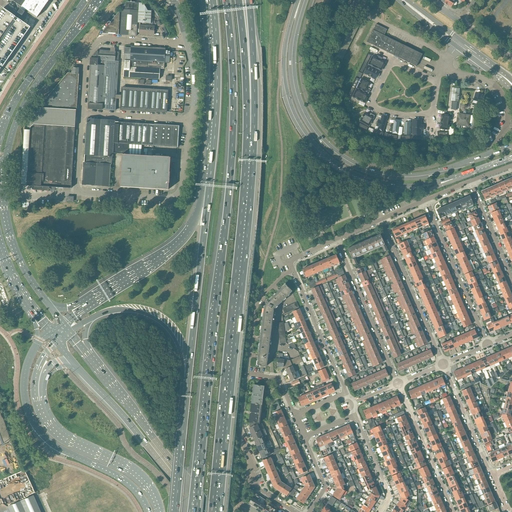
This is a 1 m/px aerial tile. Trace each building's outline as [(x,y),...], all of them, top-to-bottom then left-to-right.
[(11,0),(20,6),(16,12),(18,13),(22,16),(25,12),(24,12),(26,10),(37,18),(49,0),(11,0)] [(120,10),(119,35),(120,35),(136,36),(136,33),(137,23),(138,3),(141,1),(140,0),(128,0),(129,2),(127,2),(121,9),(120,10)] [(139,3),(138,23),(150,24),(151,11),(147,11),(143,3),(139,3)] [(30,27),(16,18),(3,8),(0,12),(0,65),(2,67),(30,27)] [(102,32),(102,34),(119,35),(120,10),(102,32)] [(358,27),(347,22),(331,54),(342,60),(358,27)] [(137,23),(136,33),(139,33),(139,34),(154,35),(154,27),(140,26),(140,24),(137,23)] [(416,67),(416,66),(422,55),(422,54),(403,45),(384,35),(387,30),(376,24),(367,42),(416,67)] [(160,69),(164,69),(164,68),(166,69),(166,64),(164,64),(164,63),(169,63),(170,51),(165,50),(165,49),(131,47),(131,48),(125,48),(124,67),(160,69)] [(118,75),(118,74),(119,52),(115,52),(98,51),(98,52),(97,65),(105,66),(104,74),(118,75)] [(363,63),(367,65),(371,56),(368,54),(363,63)] [(372,56),(368,64),(381,71),(385,63),(372,56)] [(359,72),(362,74),(367,65),(363,63),(359,72)] [(91,65),(88,102),(88,109),(102,110),(103,91),(104,74),(105,66),(97,65),(96,65),(91,65)] [(67,74),(58,85),(78,86),(78,75),(78,74),(79,68),(79,66),(75,66),(75,68),(73,68),(72,68),(72,71),(71,71),(71,73),(68,73),(67,74)] [(364,73),(368,75),(368,76),(370,78),(371,77),(375,79),(376,78),(377,78),(379,74),(378,73),(379,72),(367,66),(364,73)] [(129,78),(159,80),(160,69),(124,67),(124,77),(129,78)] [(102,110),(105,110),(116,111),(118,75),(104,74),(103,91),(102,110)] [(361,79),(357,88),(367,93),(371,84),(361,79)] [(58,85),(40,107),(41,108),(53,108),(64,109),(76,110),(76,107),(76,105),(77,89),(78,86),(58,85)] [(122,88),(121,110),(167,112),(168,90),(122,88)] [(452,88),(451,101),(458,101),(459,89),(452,88)] [(356,89),(352,97),(365,103),(368,95),(356,89)] [(479,107),(482,95),(475,93),(472,105),(479,107)] [(39,108),(25,125),(24,126),(21,185),(26,186),(30,128),(34,125),(46,125),(47,116),(75,118),(76,110),(64,109),(53,108),(41,108),(39,108)] [(373,118),(364,113),(360,121),(369,126),(373,118)] [(374,134),(378,135),(383,137),(388,117),(385,117),(383,116),(380,115),(377,114),(369,132),(374,134)] [(442,114),(440,129),(448,130),(450,116),(442,114)] [(458,114),(456,125),(468,127),(470,115),(458,114)] [(475,114),(471,129),(475,130),(479,115),(475,114)] [(43,187),(49,187),(71,188),(74,127),(75,127),(75,118),(47,116),(46,125),(43,187)] [(87,119),(85,155),(105,156),(111,156),(113,157),(113,153),(129,154),(129,155),(140,156),(141,145),(142,124),(119,122),(119,123),(115,123),(115,121),(87,119)] [(391,125),(390,131),(392,131),(392,133),(397,134),(399,121),(394,120),(393,125),(391,125)] [(421,120),(415,120),(413,120),(412,135),(420,135),(420,130),(423,130),(423,126),(421,126),(421,120)] [(154,125),(142,124),(141,145),(152,146),(154,125)] [(26,186),(33,186),(33,188),(49,189),(49,187),(43,187),(46,125),(34,125),(30,128),(26,186)] [(178,126),(154,125),(152,146),(177,147),(179,126),(178,126)] [(141,148),(140,156),(152,157),(152,149),(141,148)] [(83,162),(82,183),(82,185),(109,186),(110,164),(111,164),(111,156),(105,156),(85,155),(84,163),(83,162)] [(122,155),(120,187),(168,190),(169,178),(170,179),(172,180),(173,178),(173,177),(172,176),(172,175),(173,175),(174,172),(172,172),(172,169),(169,169),(170,158),(152,157),(140,156),(129,155),(122,155)] [(505,181),(503,182),(507,191),(511,188),(511,187),(508,180),(507,179),(506,180),(505,181)] [(496,196),(507,191),(503,182),(502,182),(500,182),(500,183),(497,184),(496,184),(495,185),(494,186),(492,187),(496,196)] [(485,200),(496,196),(492,187),(490,188),(489,187),(487,188),(487,189),(484,190),(483,190),(482,190),(482,191),(481,192),(485,200)] [(466,198),(464,199),(467,207),(473,204),(469,196),(469,197),(468,196),(466,197),(466,198)] [(459,201),(458,201),(462,209),(467,207),(464,199),(462,200),(461,199),(459,200),(459,201)] [(455,203),(453,203),(456,212),(462,209),(458,201),(457,201),(455,202),(455,203)] [(448,206),(451,214),(456,212),(453,203),(450,205),(450,204),(448,205),(448,206)] [(490,212),(499,209),(496,203),(488,206),(490,212)] [(444,207),(442,208),(445,216),(451,214),(448,206),(447,206),(446,206),(444,206),(444,207)] [(445,216),(442,208),(440,209),(439,209),(437,210),(437,211),(436,211),(440,219),(442,218),(445,216)] [(468,214),(470,220),(478,217),(477,214),(476,212),(475,211),(468,214)] [(414,220),(417,228),(428,223),(425,216),(424,216),(424,215),(422,216),(422,217),(419,218),(418,218),(416,219),(414,220)] [(478,217),(468,222),(469,224),(471,223),(473,226),(480,223),(480,222),(480,220),(479,220),(478,217)] [(406,233),(417,228),(414,220),(413,221),(413,220),(411,221),(411,222),(408,223),(407,222),(406,223),(405,224),(403,225),(406,233)] [(453,221),(448,223),(443,225),(443,226),(444,228),(445,230),(455,226),(453,221)] [(473,226),(475,231),(482,228),(482,226),(482,225),(481,224),(480,223),(473,226)] [(406,233),(403,225),(402,225),(400,226),(397,228),(396,227),(395,228),(395,229),(392,230),(395,238),(406,233)] [(456,233),(453,228),(446,231),(446,232),(446,234),(447,234),(448,236),(456,233)] [(475,231),(477,237),(485,233),(484,233),(485,232),(484,230),(483,230),(482,228),(475,231)] [(423,234),(425,239),(433,236),(432,233),(431,231),(430,230),(423,234)] [(458,237),(456,233),(448,236),(448,237),(448,239),(449,239),(450,241),(458,237)] [(477,237),(479,242),(487,239),(486,237),(487,236),(486,234),(485,234),(485,233),(477,237)] [(387,250),(386,249),(385,245),(384,246),(384,245),(379,235),(348,249),(347,248),(351,258),(352,258),(352,259),(351,260),(353,265),(356,263),(354,257),(381,246),(384,252),(387,250)] [(479,242),(482,247),(489,244),(489,243),(489,241),(488,241),(487,239),(479,242)] [(398,244),(399,245),(398,245),(399,247),(400,247),(401,250),(409,246),(406,240),(398,244)] [(462,247),(460,242),(452,245),(452,246),(452,248),(453,248),(454,250),(462,247)] [(482,247),(484,252),(492,249),(491,247),(491,246),(490,245),(489,244),(482,247)] [(484,252),(486,258),(494,254),(494,253),(493,252),(493,251),(492,249),(484,252)] [(431,254),(433,258),(441,255),(441,254),(441,252),(440,252),(439,250),(431,254)] [(405,260),(413,256),(411,252),(403,255),(404,257),(404,259),(405,259),(405,260)] [(494,254),(486,258),(489,263),(496,260),(495,257),(495,255),(494,255),(494,254)] [(339,263),(335,255),(319,262),(322,270),(339,263)] [(391,260),(389,256),(382,259),(380,260),(381,264),(391,260)] [(393,264),(391,260),(381,264),(383,268),(393,264)] [(417,265),(415,261),(407,264),(408,266),(407,266),(408,268),(409,268),(409,269),(417,265)] [(491,269),(499,266),(498,264),(498,263),(497,261),(496,261),(489,264),(491,269)] [(322,270),(319,262),(302,269),(306,278),(322,270)] [(395,268),(393,264),(383,268),(385,272),(395,268)] [(491,269),(494,274),(501,271),(501,270),(500,268),(499,266),(491,269)] [(396,272),(395,268),(385,272),(387,277),(396,272)] [(327,281),(338,276),(337,273),(335,270),(333,271),(334,274),(326,278),(327,281)] [(367,270),(365,271),(358,274),(359,278),(369,274),(367,270)] [(467,279),(474,277),(478,274),(482,273),(481,271),(473,275),(471,271),(464,274),(465,275),(464,276),(465,278),(466,278),(467,279)] [(494,274),(496,279),(503,276),(502,274),(503,274),(502,271),(501,271),(494,274)] [(398,277),(396,272),(387,277),(389,281),(391,280),(398,277)] [(359,278),(361,283),(371,279),(369,274),(359,278)] [(337,284),(346,279),(344,275),(337,278),(337,279),(335,280),(337,284)] [(496,279),(498,284),(505,281),(505,280),(505,278),(504,278),(503,276),(496,279)] [(476,282),(474,277),(467,279),(467,281),(467,282),(468,284),(469,284),(469,285),(476,282)] [(348,284),(346,279),(337,284),(338,288),(348,284)] [(361,283),(363,287),(373,283),(371,279),(361,283)] [(400,281),(393,284),(390,285),(392,289),(402,285),(400,281)] [(478,287),(476,282),(469,285),(469,286),(470,288),(471,290),(478,287)] [(363,287),(365,291),(374,287),(373,283),(363,287)] [(350,288),(348,284),(338,288),(340,292),(350,288)] [(285,285),(272,297),(279,304),(292,291),(285,285)] [(313,294),(322,290),(320,285),(318,287),(311,290),(313,294)] [(404,289),(402,285),(392,289),(394,293),(397,292),(404,289)] [(365,291),(367,295),(376,291),(374,287),(365,291)] [(480,292),(478,287),(471,290),(472,292),(471,292),(472,294),(473,294),(473,295),(480,292)] [(350,288),(340,292),(342,296),(351,292),(350,288)] [(313,294),(314,298),(321,295),(324,294),(322,290),(313,294)] [(367,295),(368,299),(378,295),(376,291),(367,295)] [(502,294),(505,299),(511,296),(511,294),(510,292),(510,291),(502,294)] [(353,296),(351,292),(342,296),(344,300),(353,296)] [(482,297),(480,292),(473,295),(473,296),(474,298),(475,298),(475,300),(482,297)] [(405,293),(398,296),(396,297),(398,301),(407,297),(405,293)] [(431,298),(429,293),(421,297),(421,298),(422,300),(423,302),(431,298)] [(321,295),(314,298),(316,302),(326,298),(324,294),(321,295)] [(368,299),(370,304),(380,299),(378,295),(368,299)] [(355,300),(353,296),(344,300),(346,304),(355,300)] [(451,300),(453,305),(461,301),(461,300),(461,299),(460,297),(459,296),(451,300)] [(272,297),(267,302),(265,304),(265,306),(264,306),(263,313),(272,314),(273,308),(274,308),(279,304),(272,297)] [(409,302),(407,297),(398,301),(400,306),(409,302)] [(316,302),(318,306),(325,303),(328,302),(326,298),(316,302)] [(370,304),(372,308),(382,303),(380,299),(370,304)] [(355,300),(346,304),(347,309),(357,304),(355,300)] [(409,302),(400,306),(401,310),(404,308),(411,305),(409,302)] [(487,307),(485,302),(478,305),(477,306),(478,308),(479,308),(480,310),(487,307)] [(372,308),(374,312),(383,308),(382,303),(372,308)] [(359,309),(357,304),(347,309),(349,313),(359,309)] [(320,311),(322,315),(331,311),(329,307),(327,308),(320,311)] [(437,312),(435,307),(427,310),(427,311),(428,313),(429,315),(437,312)] [(489,312),(487,307),(480,310),(481,312),(480,313),(481,315),(482,315),(489,312)] [(374,312),(376,316),(383,313),(385,312),(383,308),(374,312)] [(294,317),(301,314),(299,309),(292,312),(294,317)] [(359,309),(349,313),(351,317),(360,313),(359,309)] [(457,314),(459,318),(467,315),(467,313),(466,311),(465,311),(465,310),(457,314)] [(322,315),(323,319),(333,315),(331,311),(322,315)] [(489,312),(482,315),(482,316),(482,318),(483,318),(484,320),(491,317),(489,312)] [(263,313),(262,323),(261,331),(270,332),(272,314),(263,313)] [(362,317),(360,313),(351,317),(353,321),(362,317)] [(304,319),(301,314),(294,317),(297,322),(304,319)] [(323,319),(325,323),(335,319),(333,315),(323,319)] [(459,318),(461,323),(469,319),(468,318),(469,317),(468,315),(467,315),(459,318)] [(507,316),(502,318),(505,326),(508,325),(510,324),(510,323),(511,323),(507,316)] [(364,321),(362,317),(353,321),(355,325),(364,321)] [(418,322),(416,318),(409,321),(407,322),(408,326),(418,322)] [(490,319),(492,323),(495,330),(497,329),(499,329),(500,328),(497,321),(494,322),(492,318),(490,319)] [(502,318),(497,321),(500,328),(501,328),(503,327),(505,326),(502,318)] [(306,324),(304,319),(297,322),(299,327),(306,324)] [(325,323),(327,327),(337,323),(335,319),(325,323)] [(461,323),(463,327),(471,324),(470,322),(471,322),(470,320),(469,320),(469,319),(461,323)] [(366,325),(364,321),(355,325),(356,329),(366,325)] [(433,325),(434,327),(435,329),(443,325),(441,321),(433,324),(433,325)] [(420,326),(418,322),(408,326),(410,331),(420,326)] [(329,331),(336,328),(338,327),(337,323),(327,327),(329,331)] [(495,330),(492,323),(486,325),(487,326),(486,327),(487,329),(488,329),(489,332),(490,332),(491,332),(492,332),(492,331),(495,330)] [(308,330),(306,324),(299,327),(301,333),(308,330)] [(368,329),(366,325),(356,329),(358,333),(368,329)] [(422,331),(420,326),(410,331),(412,335),(415,334),(422,331)] [(369,334),(368,329),(358,333),(360,338),(362,337),(369,334)] [(383,333),(385,337),(394,333),(392,329),(390,330),(383,333)] [(310,335),(308,330),(301,333),(303,338),(310,335)] [(439,338),(443,336),(447,335),(445,330),(437,333),(437,334),(438,336),(439,338)] [(469,332),(472,340),(473,339),(473,340),(475,339),(476,338),(477,337),(474,330),(469,332)] [(268,349),(270,332),(261,331),(259,348),(268,349)] [(385,337),(386,341),(396,337),(394,333),(385,337)] [(464,334),(460,336),(463,344),(464,343),(464,344),(466,343),(466,342),(468,342),(464,334)] [(313,340),(310,335),(303,338),(306,343),(313,340)] [(425,339),(423,335),(416,338),(414,339),(415,343),(425,339)] [(386,341),(388,345),(398,341),(396,337),(386,341)] [(373,342),(371,338),(364,341),(362,342),(363,346),(373,342)] [(425,339),(415,343),(417,347),(427,343),(425,339)] [(315,345),(313,340),(306,343),(308,348),(315,345)] [(334,344),(336,348),(343,345),(346,344),(344,340),(341,341),(334,344)] [(450,340),(446,342),(449,350),(450,349),(450,350),(452,349),(452,348),(454,348),(450,340)] [(388,345),(390,349),(399,345),(398,341),(388,345)] [(375,346),(373,342),(363,346),(365,350),(375,346)] [(317,351),(315,345),(308,348),(310,354),(317,351)] [(392,353),(399,350),(401,349),(399,345),(390,349),(392,353)] [(375,346),(365,350),(367,354),(377,350),(375,346)] [(378,354),(377,350),(367,354),(369,358),(378,354)] [(503,360),(508,358),(506,355),(505,354),(504,350),(502,351),(501,351),(500,351),(500,352),(499,352),(501,357),(502,357),(503,360)] [(319,356),(317,351),(310,354),(312,359),(319,356)] [(495,354),(496,358),(497,359),(499,362),(501,361),(502,362),(504,361),(503,360),(502,357),(501,357),(499,352),(498,353),(497,353),(495,353),(495,354)] [(380,358),(378,354),(369,358),(371,363),(380,358)] [(491,356),(490,356),(492,360),(493,361),(494,364),(499,362),(497,359),(496,358),(495,354),(493,355),(492,354),(491,355),(491,356)] [(322,361),(319,356),(312,359),(315,364),(322,361)] [(341,360),(343,365),(350,362),(353,361),(351,356),(348,357),(341,360)] [(489,366),(494,364),(493,361),(492,360),(490,356),(488,357),(488,356),(486,357),(486,358),(485,358),(487,362),(488,363),(489,366)] [(380,358),(371,363),(372,367),(375,366),(382,363),(380,358)] [(485,368),(489,366),(488,363),(487,362),(485,358),(484,359),(483,358),(482,359),(481,360),(483,364),(483,365),(485,368)] [(283,367),(285,369),(292,366),(290,360),(284,360),(283,367)] [(477,362),(476,362),(478,367),(479,367),(480,370),(485,368),(483,365),(483,364),(481,360),(479,361),(479,360),(477,361),(477,362)] [(315,364),(317,370),(324,366),(322,361),(315,364)] [(476,372),(480,370),(479,367),(478,367),(476,362),(475,363),(474,362),(472,363),(472,364),(471,364),(473,368),(474,369),(476,372)] [(471,374),(476,372),(474,369),(473,368),(471,364),(470,365),(469,364),(468,365),(467,366),(469,370),(470,371),(471,374)] [(295,372),(292,366),(285,369),(288,375),(295,372)] [(466,376),(471,374),(470,371),(469,370),(467,366),(465,367),(465,366),(463,367),(463,368),(462,368),(464,372),(465,373),(466,376)] [(331,382),(329,378),(325,368),(318,371),(322,381),(327,379),(328,381),(329,380),(330,382),(331,382)] [(462,378),(466,376),(465,373),(464,372),(462,368),(461,369),(460,368),(459,369),(458,370),(460,374),(460,375),(462,378)] [(457,380),(462,378),(460,375),(460,374),(458,370),(456,371),(456,370),(454,371),(454,372),(453,372),(457,380)] [(297,378),(295,372),(288,375),(291,381),(297,378)] [(437,379),(440,387),(445,385),(441,377),(440,378),(440,377),(437,378),(437,379)] [(433,381),(432,381),(435,389),(436,392),(441,390),(440,387),(437,379),(436,379),(433,380),(433,381)] [(331,383),(324,386),(328,394),(335,391),(331,383)] [(426,393),(431,391),(427,383),(426,383),(424,384),(424,385),(422,385),(426,393)] [(323,384),(317,387),(321,397),(328,394),(324,386),(323,384)] [(261,405),(262,396),(263,386),(254,385),(252,403),(261,405)] [(421,395),(426,393),(422,385),(421,386),(420,385),(418,386),(418,387),(421,395)] [(315,400),(321,397),(317,387),(310,389),(311,392),(315,400)] [(416,397),(421,395),(418,387),(417,388),(416,387),(414,388),(414,389),(413,389),(416,397)] [(464,396),(472,392),(469,388),(462,391),(462,392),(463,394),(464,396)] [(416,397),(413,389),(411,390),(409,390),(409,391),(408,391),(411,399),(416,397)] [(311,392),(304,395),(308,403),(315,400),(311,392)] [(474,397),(472,392),(464,396),(464,397),(464,398),(465,400),(466,400),(474,397)] [(304,395),(298,398),(299,401),(301,406),(308,403),(304,395)] [(393,398),(391,399),(393,403),(394,404),(395,407),(400,405),(397,396),(396,397),(395,396),(393,397),(393,398)] [(476,402),(474,397),(466,400),(466,401),(467,403),(467,404),(468,405),(476,402)] [(391,409),(395,407),(394,404),(393,403),(391,399),(390,399),(389,399),(387,400),(386,401),(388,405),(389,406),(391,409)] [(382,403),(384,407),(384,408),(386,411),(391,409),(389,406),(388,405),(386,401),(385,401),(384,401),(382,402),(382,403)] [(478,407),(476,402),(468,405),(469,407),(468,408),(469,409),(470,409),(470,410),(478,407)] [(259,423),(260,416),(261,405),(252,403),(249,422),(250,422),(257,423),(259,423)] [(381,413),(386,411),(384,408),(384,407),(382,403),(380,403),(378,404),(378,405),(377,405),(379,409),(380,410),(381,413)] [(377,415),(381,413),(380,410),(379,409),(377,405),(376,405),(375,405),(373,406),(373,407),(374,411),(375,412),(377,415)] [(372,417),(374,416),(377,415),(375,412),(374,411),(373,407),(371,407),(370,407),(368,408),(368,409),(370,413),(371,413),(372,417)] [(480,412),(478,407),(470,410),(470,411),(471,413),(472,415),(480,412)] [(363,411),(367,419),(369,424),(374,422),(373,419),(370,420),(370,418),(372,417),(371,413),(370,413),(368,409),(366,409),(364,410),(364,411),(363,411)] [(275,419),(275,420),(283,416),(282,413),(282,412),(281,410),(280,410),(275,412),(277,416),(275,416),(276,419),(275,419)] [(482,416),(480,412),(472,415),(473,416),(472,417),(473,419),(474,419),(474,420),(482,416)] [(449,417),(452,422),(459,419),(458,417),(459,416),(458,415),(457,415),(457,414),(449,417)] [(502,415),(505,422),(511,419),(511,418),(511,417),(510,415),(509,416),(502,414),(502,415)] [(396,418),(398,423),(406,419),(406,418),(405,416),(404,415),(396,418)] [(482,416),(474,420),(474,421),(475,423),(476,424),(484,421),(482,416)] [(459,419),(452,422),(454,428),(461,424),(461,423),(461,422),(460,421),(459,419)] [(277,424),(279,429),(287,425),(287,424),(287,422),(286,422),(285,421),(277,424)] [(486,426),(484,421),(476,424),(477,426),(477,427),(477,429),(478,429),(486,426)] [(252,434),(259,431),(257,425),(257,423),(250,422),(249,428),(252,434)] [(461,424),(454,428),(456,433),(463,429),(463,427),(463,426),(462,425),(461,424)] [(287,425),(279,429),(281,433),(289,430),(289,428),(288,426),(287,426),(287,425)] [(357,443),(354,436),(351,430),(349,425),(344,427),(348,435),(347,435),(349,438),(352,445),(356,443),(357,443)] [(379,426),(371,429),(372,433),(373,433),(374,434),(381,431),(384,430),(382,425),(379,426)] [(344,427),(340,429),(336,430),(340,438),(347,435),(348,435),(344,427)] [(456,433),(458,438),(466,434),(465,434),(466,433),(465,432),(464,431),(463,429),(456,433)] [(336,430),(328,434),(335,450),(333,443),(332,443),(332,442),(335,440),(338,447),(342,445),(340,438),(336,430)] [(490,435),(488,430),(480,434),(481,436),(481,438),(482,438),(482,439),(490,435)] [(252,434),(254,440),(262,437),(259,431),(252,434)] [(291,434),(283,438),(285,442),(293,439),(293,438),(293,437),(292,435),(291,435),(291,434)] [(328,434),(320,437),(324,445),(327,454),(331,452),(330,449),(329,447),(331,446),(333,451),(335,450),(328,434)] [(458,438),(460,443),(468,440),(467,438),(467,437),(467,435),(466,435),(466,434),(458,438)] [(492,440),(490,435),(482,439),(482,440),(483,441),(484,442),(484,444),(492,440)] [(254,440),(257,446),(265,443),(262,437),(254,440)] [(320,437),(315,439),(322,456),(327,454),(324,445),(320,437)] [(460,443),(463,448),(470,445),(470,444),(470,443),(470,442),(469,442),(468,440),(460,443)] [(257,446),(260,452),(267,449),(270,447),(268,442),(265,443),(257,446)] [(356,443),(352,445),(348,446),(351,451),(359,448),(358,447),(358,445),(357,445),(356,443)] [(295,444),(287,447),(289,452),(297,448),(296,447),(297,446),(296,444),(295,444)] [(463,448),(465,453),(472,450),(471,448),(472,447),(471,445),(470,445),(463,448)] [(436,455),(444,452),(446,451),(444,446),(442,447),(434,450),(434,451),(434,452),(435,453),(436,455)] [(505,447),(499,449),(503,457),(504,457),(504,458),(506,457),(506,456),(508,455),(505,447)] [(270,455),(267,449),(260,452),(262,458),(270,455)] [(499,449),(494,452),(498,460),(500,459),(501,459),(502,459),(502,458),(503,457),(499,449)] [(465,453),(467,458),(474,455),(474,454),(474,453),(474,452),(473,452),(472,450),(465,453)] [(498,460),(494,452),(488,454),(492,462),(493,462),(495,462),(495,461),(498,460)] [(326,463),(334,460),(332,454),(324,458),(324,460),(325,462),(326,462),(326,463)] [(467,458),(469,463),(477,460),(476,458),(476,457),(475,456),(475,455),(474,455),(467,458)] [(293,461),(292,461),(293,463),(294,463),(295,465),(303,462),(303,461),(302,459),(301,457),(293,461)] [(265,467),(272,464),(270,458),(262,461),(263,461),(265,467)] [(393,458),(386,461),(385,462),(386,465),(387,465),(388,466),(395,463),(396,462),(394,458),(393,458)] [(328,468),(336,464),(334,460),(326,463),(327,465),(327,466),(327,467),(328,467),(328,468)] [(425,461),(424,461),(424,460),(416,464),(417,466),(415,467),(416,469),(426,465),(425,463),(425,461)] [(477,460),(469,463),(471,468),(479,465),(478,464),(479,463),(478,462),(477,462),(477,460)] [(295,465),(297,470),(305,466),(304,465),(305,464),(304,463),(303,462),(295,465)] [(275,470),(272,464),(265,467),(268,473),(275,470)] [(338,469),(336,464),(328,468),(329,470),(329,472),(330,472),(330,473),(338,469)] [(305,466),(297,470),(298,473),(299,474),(300,474),(307,471),(307,470),(306,468),(305,466)] [(444,474),(452,471),(450,466),(442,469),(443,471),(443,472),(444,474)] [(474,475),(482,471),(481,471),(482,470),(481,469),(480,468),(479,466),(472,469),(474,475)] [(399,467),(397,467),(390,471),(389,471),(390,474),(391,474),(392,475),(401,471),(399,467)] [(332,478),(340,474),(338,469),(330,473),(331,474),(331,475),(331,477),(332,477),(332,478)] [(278,477),(275,471),(275,470),(268,473),(268,474),(268,473),(271,480),(278,477)] [(482,471),(474,475),(476,479),(484,476),(483,474),(483,473),(482,472),(482,471)] [(402,478),(401,476),(402,475),(401,472),(392,476),(392,477),(392,478),(393,479),(394,481),(402,478)] [(342,479),(340,474),(332,478),(333,480),(333,481),(334,482),(334,483),(342,479)] [(304,484),(311,481),(309,475),(301,478),(302,478),(304,484)] [(456,480),(454,475),(446,478),(447,480),(447,481),(448,483),(456,480)] [(476,479),(478,485),(486,481),(486,480),(485,479),(484,476),(476,479)] [(280,482),(278,477),(271,480),(274,487),(280,482)] [(342,485),(344,484),(342,479),(334,483),(335,485),(336,487),(337,488),(342,485)] [(311,481),(304,484),(305,486),(304,487),(311,492),(314,487),(311,481)] [(478,485),(481,490),(488,487),(487,484),(487,483),(487,482),(486,482),(486,481),(478,485)] [(274,487),(281,491),(285,485),(280,482),(274,487)] [(281,491),(283,493),(286,495),(291,489),(290,489),(285,485),(281,491)] [(337,488),(337,489),(336,489),(335,491),(342,495),(344,491),(342,485),(337,488)] [(307,497),(311,492),(304,487),(300,493),(307,497)] [(481,490),(483,495),(490,491),(490,490),(490,489),(489,488),(488,487),(481,490)] [(332,496),(337,499),(340,500),(343,496),(342,495),(335,491),(334,493),(334,494),(332,496)] [(483,495),(485,500),(492,496),(491,494),(492,493),(491,492),(490,492),(490,491),(483,495)] [(268,501),(258,495),(255,493),(252,498),(249,503),(261,511),(268,501)] [(307,497),(300,493),(297,499),(296,499),(303,503),(307,497)] [(371,493),(368,497),(376,502),(377,500),(377,499),(378,498),(372,494),(371,493)] [(464,498),(462,493),(454,496),(455,498),(454,499),(455,501),(464,498)] [(9,511),(40,511),(33,496),(8,507),(9,511)] [(485,500),(487,505),(495,502),(494,501),(495,500),(494,499),(493,498),(492,496),(485,500)] [(368,497),(366,501),(373,505),(374,504),(375,504),(376,502),(368,497)] [(411,499),(401,498),(400,499),(399,500),(399,501),(399,502),(406,506),(409,501),(411,499)] [(366,501),(363,505),(370,509),(371,509),(372,508),(372,507),(373,505),(366,501)] [(466,502),(458,505),(459,507),(458,508),(459,510),(468,507),(467,504),(469,503),(468,501),(466,502)] [(268,502),(264,507),(266,508),(263,511),(273,511),(277,507),(268,502)] [(403,510),(406,506),(399,502),(398,502),(397,504),(396,506),(403,510)] [(490,511),(498,508),(497,508),(497,506),(496,502),(487,506),(490,511)]
